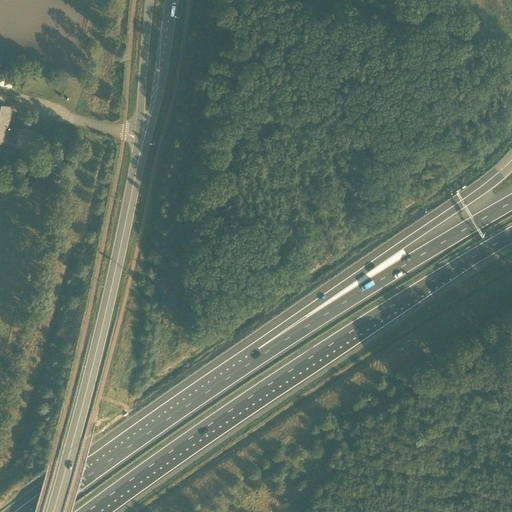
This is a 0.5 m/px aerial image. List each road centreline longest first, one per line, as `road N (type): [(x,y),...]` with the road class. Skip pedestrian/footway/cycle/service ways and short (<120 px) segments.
road 1 (motorway): [(90,511),(511,233)]
road 2 (secondary): [(51,511),(141,148)]
road 3 (motorway): [(511,165),(307,309),(247,366)]
road 4 (motorway): [(511,202),(247,366)]
road 5 (motorway): [(247,366),(40,511)]
road 6 (secondary): [(141,148),(171,0)]
road 7 (secondary): [(150,0),(141,148)]
